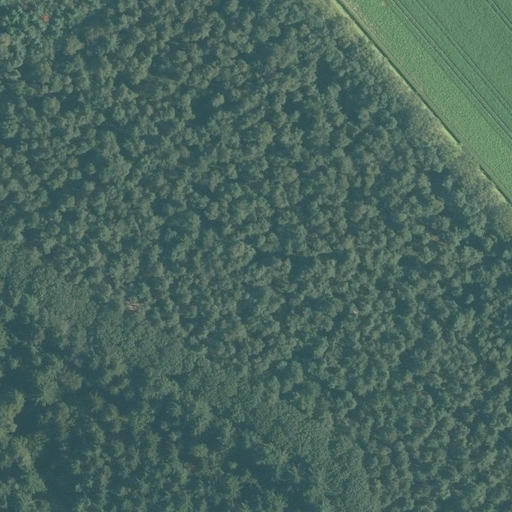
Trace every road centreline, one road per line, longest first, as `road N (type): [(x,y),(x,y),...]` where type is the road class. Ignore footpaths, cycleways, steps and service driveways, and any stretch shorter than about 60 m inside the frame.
road 1 (track): [(361,511),(354,458),(0,244)]
road 2 (track): [(511,236),(310,0)]
